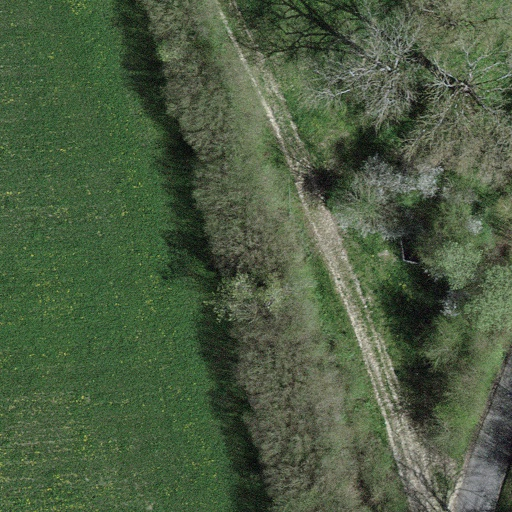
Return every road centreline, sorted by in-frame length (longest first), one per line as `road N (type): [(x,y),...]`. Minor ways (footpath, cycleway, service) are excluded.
road 1 (track): [(416,511),(226,0)]
road 2 (unclassified): [(473,511),(511,393)]
